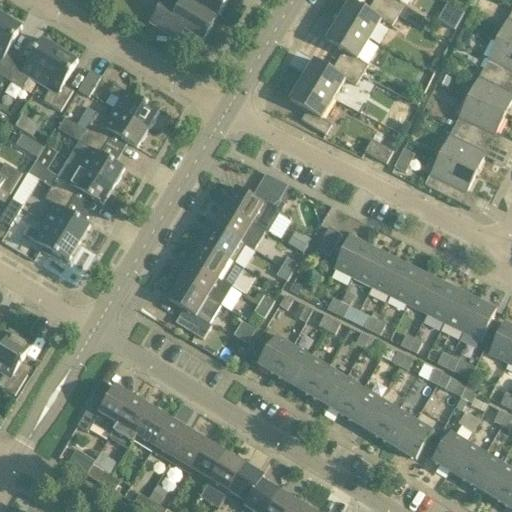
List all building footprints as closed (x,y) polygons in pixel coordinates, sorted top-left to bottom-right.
[(188,0),(187,2),(216,20),(227,0),(188,0)] [(403,8),(393,2),(393,0),(375,0),(373,3),(397,18),(398,17),(403,8)] [(216,20),(187,2),(182,10),(175,6),(172,9),(165,5),(153,25),(179,41),(185,31),(203,42),(216,20)] [(381,21),(391,28),(397,18),(373,3),(367,13),(350,2),(338,23),(369,41),(381,21)] [(424,21),(403,8),(398,17),(418,29),(424,21)] [(451,8),(442,25),(455,32),(458,24),(464,15),(451,8)] [(511,12),(497,43),(511,50),(511,12)] [(0,77),(4,80),(17,60),(7,54),(22,29),(4,18),(0,24),(0,77)] [(367,68),(357,62),(369,41),(338,23),(325,43),(343,53),(337,63),(361,77),(362,76),(366,70),(367,68)] [(39,86),(60,52),(42,41),(27,66),(17,60),(4,80),(22,91),(29,80),(39,86)] [(482,72),(511,86),(511,50),(497,43),(482,72)] [(73,94),(63,88),(78,63),(60,52),(39,86),(49,92),(43,104),(60,114),(73,94)] [(469,58),(467,62),(475,66),(477,62),(469,58)] [(345,81),(355,87),(361,77),(337,63),(331,72),(314,62),(302,82),(333,101),(345,81)] [(468,101),(504,119),(511,102),(511,86),(482,72),(468,101)] [(89,100),(101,79),(90,73),(78,93),(89,100)] [(332,127),(321,121),(333,101),(302,82),(289,102),(307,113),(301,123),(325,137),(332,127)] [(109,94),(120,101),(114,112),(148,132),(159,114),(113,87),(109,94)] [(454,130),(489,148),(504,119),(468,101),(454,130)] [(108,122),(96,115),(85,133),(106,146),(112,135),(137,150),(148,132),(114,112),(108,122)] [(21,116),(15,127),(33,137),(39,127),(21,116)] [(439,160),(475,177),(489,148),(454,130),(439,160)] [(124,171),(100,156),(106,146),(85,133),(68,162),(113,189),(124,171)] [(386,167),(393,154),(371,142),(364,154),(386,167)] [(36,179),(50,188),(57,176),(47,170),(57,154),(45,147),(13,198),(21,203),(36,179)] [(425,189),(461,206),(475,177),(439,160),(425,189)] [(78,192),(102,207),(113,189),(68,162),(51,190),(71,202),(78,192)] [(404,177),(409,168),(398,163),(394,172),(404,177)] [(4,165),(0,171),(0,190),(10,196),(22,176),(4,165)] [(256,228),(265,233),(268,235),(285,206),(258,189),(251,200),(236,190),(224,209),(256,228)] [(44,200),(56,207),(45,225),(79,246),(90,228),(65,213),(71,202),(51,190),(44,200)] [(0,222),(10,229),(23,208),(12,202),(0,221),(0,222)] [(244,247),(254,252),(265,233),(256,228),(224,209),(213,228),(244,247)] [(23,236),(34,243),(68,264),(79,246),(45,225),(39,235),(27,228),(23,236)] [(244,247),(213,228),(202,246),(233,265),(244,247)] [(316,252),(328,259),(341,237),(329,230),(316,252)] [(288,245),(304,255),(312,242),(297,233),(288,245)] [(349,240),(334,271),(353,280),(368,249),(349,240)] [(243,270),(233,265),(202,246),(191,265),(231,289),(243,270)] [(371,289),(386,258),(368,249),(353,280),(371,289)] [(389,298),(404,267),(386,258),(371,289),(389,298)] [(297,267),(293,265),(286,261),(281,269),(292,275),(297,267)] [(211,301),(221,307),(231,289),(191,265),(180,283),(211,302),(211,301)] [(407,307),(423,276),(404,267),(389,298),(407,307)] [(276,277),(287,284),(292,275),(281,269),(276,277)] [(426,316),(441,285),(423,276),(407,307),(426,316)] [(212,328),(200,321),(211,302),(180,283),(168,302),(184,312),(175,325),(203,342),(212,328)] [(444,325),(459,294),(441,285),(426,316),(444,325)] [(275,304),(264,298),(258,294),(253,301),(259,305),(259,306),(270,312),(275,304)] [(462,334),(477,303),(459,294),(444,325),(462,334)] [(292,302),(285,299),(279,308),(286,312),(292,302)] [(335,316),(341,305),(332,301),(327,312),(335,316)] [(481,344),(496,313),(477,303),(462,334),(481,344)] [(341,305),(335,316),(343,320),(349,308),(341,305)] [(254,314),(264,321),(270,312),(259,306),(254,314)] [(308,321),(312,312),(299,306),(295,315),(308,321)] [(327,333),(333,322),(324,317),(318,329),(327,333)] [(371,334),(377,323),(369,319),(363,330),(371,334)] [(333,322),(327,333),(335,337),(340,325),(333,322)] [(377,323),(371,334),(379,338),(385,327),(377,323)] [(233,339),(247,347),(255,333),(242,325),(233,339)] [(511,329),(504,325),(488,356),(507,366),(511,356),(511,329)] [(0,349),(0,374),(3,377),(0,381),(0,389),(14,399),(27,378),(17,372),(32,347),(10,334),(0,349)] [(363,351),(370,340),(361,335),(355,347),(363,351)] [(275,337),(258,367),(276,378),(294,348),(275,337)] [(408,352),(414,341),(406,337),(400,348),(408,352)] [(370,340),(363,351),(371,355),(377,343),(370,340)] [(414,341),(408,352),(416,356),(422,345),(414,341)] [(293,388),(311,359),(294,348),(276,378),(293,388)] [(400,369),(407,358),(397,354),(392,365),(400,369)] [(444,370),(450,359),(442,355),(436,366),(444,370)] [(407,358),(400,369),(408,373),(413,362),(407,358)] [(311,399),(328,369),(311,359),(293,388),(311,399)] [(450,359),(444,370),(453,374),(458,363),(450,359)] [(328,409),(346,380),(328,369),(311,399),(328,409)] [(437,387),(443,376),(434,372),(428,383),(437,387)] [(443,376),(437,387),(444,391),(450,380),(443,376)] [(345,420),(363,390),(346,380),(328,409),(345,420)] [(469,382),(465,391),(476,396),(480,388),(469,382)] [(115,388),(106,404),(95,397),(76,429),(87,435),(92,425),(111,437),(134,400),(115,388)] [(363,430),(381,401),(363,390),(345,420),(363,430)] [(465,391),(461,398),(472,404),(476,396),(465,391)] [(508,410),(511,402),(511,398),(505,395),(500,406),(508,410)] [(134,400),(111,437),(109,440),(129,451),(134,442),(133,442),(152,411),(134,400)] [(380,441),(398,412),(381,401),(363,430),(380,441)] [(152,453),(171,422),(152,411),(133,442),(134,442),(152,453)] [(398,451),(415,422),(398,412),(380,441),(398,451)] [(501,428),(508,417),(497,412),(491,423),(501,428)] [(511,419),(508,417),(501,428),(508,431),(511,422),(511,419)] [(170,464),(189,433),(171,422),(152,453),(170,464)] [(416,462),(434,433),(415,422),(398,451),(416,462)] [(191,471),(208,445),(189,433),(170,464),(189,476),(192,472),(191,471)] [(450,434),(432,463),(450,474),(468,444),(450,434)] [(468,444),(450,474),(467,484),(485,455),(468,444)] [(208,445),(191,471),(192,472),(209,482),(210,483),(226,456),(208,445)] [(69,466),(87,477),(93,467),(95,463),(77,452),(69,466)] [(485,455),(467,484),(485,495),(503,466),(485,455)] [(207,486),(226,498),(229,494),(228,494),(245,467),(226,456),(210,483),(209,482),(207,486)] [(511,471),(503,466),(485,495),(502,506),(511,489),(511,471)] [(93,467),(87,477),(105,488),(111,478),(93,467)] [(247,505),(261,482),(261,483),(264,479),(245,467),(228,494),(229,494),(246,505),(247,505)] [(114,494),(120,483),(111,478),(105,488),(114,494)] [(268,511),(279,494),(261,483),(261,482),(247,505),(246,505),(242,511),(268,511)] [(157,506),(165,492),(157,487),(148,501),(157,506)] [(511,489),(502,506),(511,511),(511,489)] [(293,511),(298,505),(279,494),(268,511),(293,511)] [(140,495),(133,505),(142,510),(148,500),(140,495)] [(144,511),(153,511),(157,506),(148,501),(148,500),(142,510),(144,511)]
